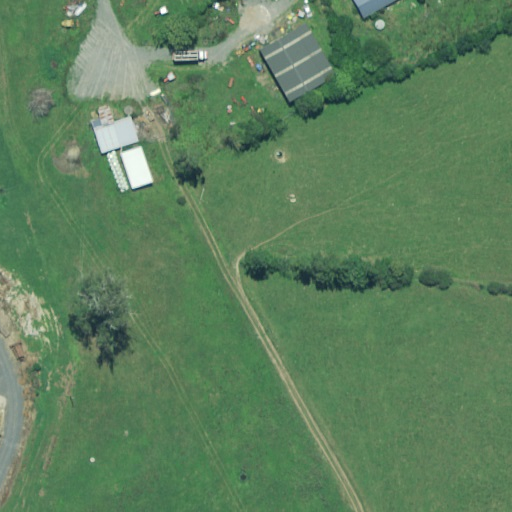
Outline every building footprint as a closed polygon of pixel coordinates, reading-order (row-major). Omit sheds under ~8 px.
[(319,0),(329,19),(366,0),(319,0)] [(268,16),(259,2),(248,8),(257,22),(268,16)] [(390,24),(380,18),(375,27),(385,33),(390,24)] [(270,23),(231,45),(261,99),(301,77),(270,23)] [(395,51),(369,38),(364,51),(389,63),(395,51)] [(89,111),(104,154),(121,148),(134,188),(154,182),(131,117),(117,122),(111,104),(89,111)]
